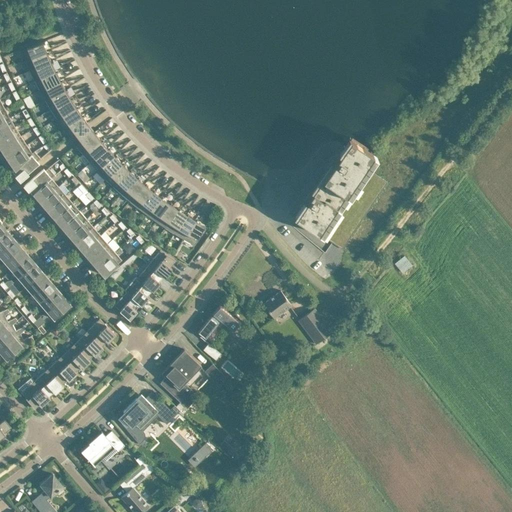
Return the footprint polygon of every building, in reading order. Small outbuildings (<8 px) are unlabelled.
[(21,49),(25,60),(51,49),(47,40),(63,33),(21,49)] [(51,49),(25,60),(29,70),(55,58),(51,49)] [(60,67),(55,58),(29,70),(34,80),(60,67)] [(64,76),(60,67),(34,80),(39,90),(64,76)] [(69,85),(64,76),(39,90),(45,99),(69,85)] [(133,105),(142,98),(129,81),(120,89),(133,105)] [(45,99),(50,109),(74,94),(69,85),(45,99)] [(29,108),(36,104),(31,94),(24,98),(29,108)] [(50,109),(56,118),(80,103),(74,94),(50,109)] [(56,118),(62,127),(86,111),(80,103),(56,118)] [(0,110),(0,122),(10,117),(5,108),(0,110)] [(92,120),(86,111),(62,127),(63,128),(69,136),(74,133),(78,137),(91,127),(88,123),(106,110),(106,109),(92,120)] [(0,122),(0,135),(15,126),(10,117),(0,122)] [(76,145),(83,154),(105,136),(98,128),(112,118),(112,117),(94,131),(91,127),(78,137),(81,141),(76,145)] [(15,126),(0,135),(0,145),(1,148),(21,135),(15,126)] [(1,148),(7,157),(27,144),(21,135),(1,148)] [(111,144),(105,136),(83,154),(90,162),(111,144)] [(32,152),(27,144),(7,157),(15,167),(16,167),(32,153),(32,152)] [(118,151),(111,144),(90,162),(97,170),(118,151)] [(327,169),(319,180),(366,212),(387,182),(363,166),(363,165),(350,156),(349,158),(336,149),(328,160),(331,163),(328,168),(325,165),(324,166),(327,169)] [(32,153),(16,167),(15,167),(12,170),(20,180),(39,163),(37,161),(41,158),(34,151),(32,152),(32,153)] [(105,178),(125,158),(118,151),(97,170),(105,178)] [(105,178),(113,186),(133,166),(125,158),(105,178)] [(113,186),(121,193),(140,172),(133,166),(113,186)] [(32,194),(34,193),(35,192),(34,192),(51,178),(55,175),(49,167),(45,170),(43,168),(24,184),(32,194)] [(67,168),(64,170),(69,176),(72,174),(67,168)] [(121,193),(129,200),(148,179),(140,172),(121,193)] [(74,176),(71,178),(76,184),(79,182),(74,176)] [(34,193),(41,201),(58,186),(51,178),(34,192),(35,192),(34,193)] [(156,186),(148,179),(129,200),(138,207),(156,186)] [(342,248),(366,212),(319,180),(312,191),(309,189),(301,200),(304,202),(301,207),(298,205),(297,206),(301,208),(295,217),(318,232),(342,248)] [(81,184),(78,186),(83,192),(86,190),(81,184)] [(65,194),(58,186),(41,201),(48,209),(65,194)] [(164,192),(156,186),(138,207),(147,214),(164,192)] [(80,199),(85,205),(91,200),(94,197),(88,191),(80,199)] [(156,221),(172,198),(164,192),(147,214),(156,221)] [(48,209),(55,217),(72,202),(65,194),(48,209)] [(181,204),(172,198),(156,221),(165,227),(181,204)] [(96,199),(93,201),(98,207),(101,205),(96,199)] [(79,210),(72,202),(55,217),(62,225),(79,210)] [(165,227),(173,232),(174,233),(189,209),(181,204),(165,227)] [(104,206),(101,209),(106,215),(109,212),(104,206)] [(183,238),(198,214),(189,209),(174,233),(183,238)] [(62,225),(69,233),(86,218),(79,210),(62,225)] [(112,214),(109,216),(114,222),(117,220),(112,214)] [(199,233),(207,219),(198,214),(183,238),(193,244),(201,234),(199,233)] [(86,218),(69,233),(76,242),(93,226),(86,218)] [(121,221),(118,223),(123,229),(126,227),(121,221)] [(76,242),(83,250),(100,235),(93,226),(76,242)] [(129,228),(126,230),(131,236),(135,234),(129,228)] [(0,250),(14,238),(7,230),(0,236),(0,250)] [(139,234),(136,237),(141,243),(144,240),(139,234)] [(107,243),(100,235),(83,250),(90,258),(107,243)] [(21,247),(14,238),(0,250),(0,255),(5,261),(21,247)] [(114,251),(107,243),(90,258),(97,266),(114,251)] [(28,255),(21,247),(5,261),(12,269),(28,255)] [(147,262),(163,275),(164,277),(172,268),(170,266),(175,259),(160,249),(155,255),(149,263),(147,262)] [(114,251),(97,266),(104,275),(122,259),(114,251)] [(35,263),(28,255),(12,269),(19,277),(35,263)] [(404,255),(396,263),(403,272),(412,265),(404,255)] [(147,263),(148,264),(138,277),(151,289),(153,291),(160,282),(158,280),(163,275),(147,262),(147,263)] [(42,271),(35,263),(19,277),(26,285),(42,271)] [(33,294),(49,279),(42,271),(26,285),(33,294)] [(136,276),(124,290),(126,291),(140,303),(141,305),(149,296),(147,294),(151,289),(138,277),(136,276)] [(33,294),(40,302),(56,288),(49,279),(33,294)] [(40,302),(47,310),(63,296),(56,288),(40,302)] [(10,289),(7,291),(12,297),(15,295),(10,289)] [(263,303),(274,318),(291,304),(281,290),(263,303)] [(114,305),(129,318),(135,313),(137,310),(135,308),(140,303),(126,291),(114,305)] [(54,318),(71,304),(63,296),(47,310),(54,318)] [(17,297),(14,299),(19,306),(22,303),(17,297)] [(24,305),(21,308),(26,314),(29,311),(24,305)] [(213,314),(212,316),(211,315),(198,332),(205,338),(218,321),(220,319),(233,330),(240,321),(220,305),(213,313),(213,314)] [(298,319),(316,343),(332,331),(314,307),(298,319)] [(0,311),(0,317),(4,314),(5,315),(10,310),(7,308),(0,311)] [(31,313),(28,316),(33,322),(36,319),(31,313)] [(0,333),(12,323),(12,324),(17,320),(15,317),(7,321),(5,315),(4,314),(0,317),(0,333)] [(108,327),(99,318),(86,331),(101,345),(106,340),(108,342),(115,333),(108,327)] [(27,321),(22,325),(23,326),(15,330),(12,324),(12,323),(0,333),(0,348),(20,332),(20,333),(25,329),(30,324),(27,321)] [(41,325),(37,327),(43,333),(46,331),(41,325)] [(101,345),(86,331),(74,344),(88,358),(93,353),(95,355),(103,347),(101,345)] [(20,333),(20,332),(0,348),(0,351),(7,359),(25,343),(26,344),(33,338),(31,335),(23,339),(20,333)] [(208,343),(203,349),(216,359),(221,353),(208,343)] [(75,371),(75,370),(80,366),(82,367),(90,359),(88,358),(74,344),(61,356),(75,371)] [(187,408),(194,400),(189,395),(193,391),(184,383),(201,365),(184,349),(161,372),(166,376),(160,383),(167,389),(187,408)] [(75,370),(75,371),(61,356),(48,368),(62,383),(67,378),(68,380),(77,372),(75,370)] [(226,372),(234,368),(230,361),(223,364),(226,372)] [(216,382),(223,374),(212,363),(204,370),(212,378),(216,382)] [(53,391),(55,392),(57,390),(63,384),(62,383),(48,368),(35,380),(48,395),(53,391)] [(21,392),(34,408),(40,403),(41,404),(44,402),(50,397),(48,395),(35,380),(21,392)] [(170,409),(151,391),(145,397),(141,393),(123,411),(125,413),(122,416),(125,420),(122,423),(139,443),(143,439),(144,438),(145,436),(145,434),(144,432),(144,431),(143,430),(158,415),(166,423),(178,411),(183,416),(184,414),(180,410),(174,404),(170,409)] [(1,411),(0,412),(0,437),(5,433),(4,431),(11,426),(5,418),(6,417),(1,411)] [(101,431),(81,450),(89,459),(87,460),(88,461),(89,459),(94,465),(102,459),(105,462),(118,451),(118,450),(124,445),(118,438),(111,430),(105,435),(101,431)] [(225,440),(221,444),(222,445),(232,455),(236,451),(225,440)] [(206,442),(200,448),(206,454),(212,449),(206,442)] [(136,459),(140,464),(145,460),(141,455),(136,459)] [(134,511),(141,511),(149,505),(132,487),(139,481),(136,478),(151,465),(155,468),(156,467),(145,460),(140,464),(136,468),(141,473),(122,489),(123,489),(124,488),(126,492),(121,496),(134,511)] [(40,511),(57,511),(47,499),(63,485),(53,473),(40,483),(45,489),(31,501),(32,501),(40,511)] [(109,488),(100,478),(95,482),(104,492),(109,488)]
